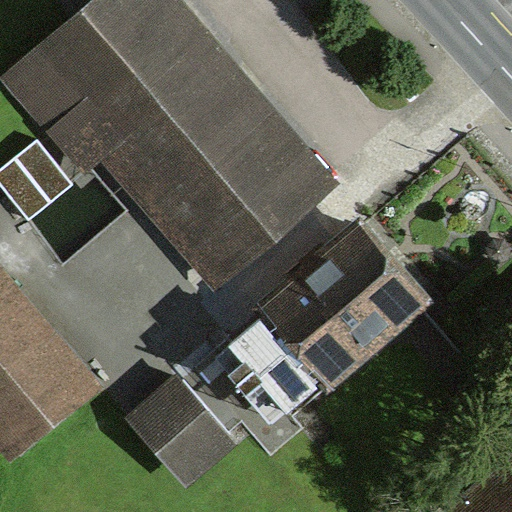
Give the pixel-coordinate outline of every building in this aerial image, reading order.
[(340,191),(177,0),(109,0),(15,79),(84,160),(100,147),(222,291),(340,191)] [(39,143),(0,175),(0,189),(30,225),(76,187),(39,143)] [(90,174),(36,224),(74,265),(128,214),(90,174)] [(430,290),(357,203),(257,287),(329,373),(430,290)] [(0,439),(14,457),(98,390),(0,268),(0,439)] [(229,443),(179,385),(137,421),(188,479),(229,443)] [(511,511),(511,455),(444,511),(511,511)]
